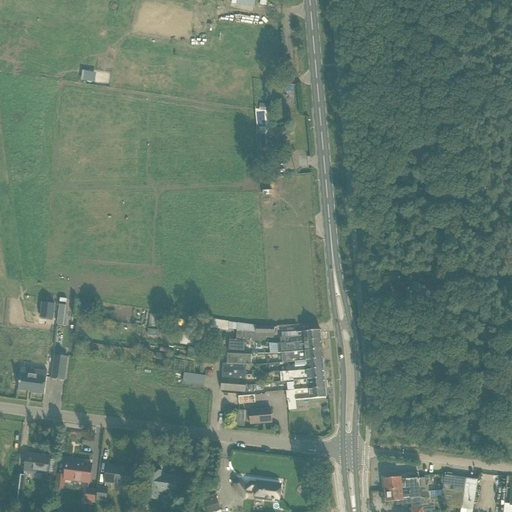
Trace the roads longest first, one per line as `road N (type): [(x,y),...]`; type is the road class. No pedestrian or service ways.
road 1 (unclassified): [(342,449),(0,408)]
road 2 (track): [(511,92),(440,99),(459,316)]
road 3 (primary): [(330,242),(309,0)]
road 4 (primary): [(354,450),(354,354),(330,242)]
road 5 (primary): [(330,242),(342,449)]
road 6 (unclassified): [(511,469),(354,450)]
